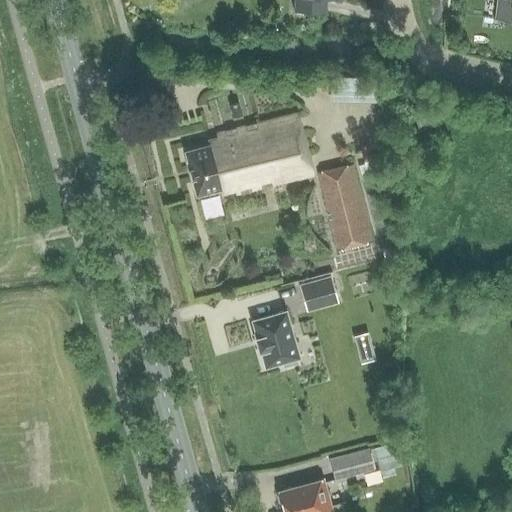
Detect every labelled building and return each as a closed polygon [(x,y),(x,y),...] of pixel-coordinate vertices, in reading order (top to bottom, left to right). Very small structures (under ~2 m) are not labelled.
[(295,0),(295,13),(325,15),(325,0),(295,0)] [(511,0),(499,0),(498,18),(511,20),(511,0)] [(330,76),(330,102),(375,102),(375,75),(330,76)] [(237,102),(228,105),(231,117),(240,115),(237,102)] [(439,155),(430,104),(394,110),(402,161),(439,155)] [(236,195),(313,175),(298,114),(217,134),(218,138),(210,140),(211,145),(185,152),(196,195),(221,189),(223,194),(234,191),(236,195)] [(373,241),(353,163),(316,172),(336,250),(373,241)] [(329,275),(298,285),(306,311),(337,302),(329,275)] [(264,365),(281,360),(283,365),(295,361),(294,356),(297,355),(284,310),(250,319),(257,340),(264,365)] [(335,479),(373,469),(368,448),(329,459),(335,479)] [(326,511),(328,511),(319,479),(279,491),(280,494),(277,497),(278,502),(283,503),(285,511),(326,511)]
